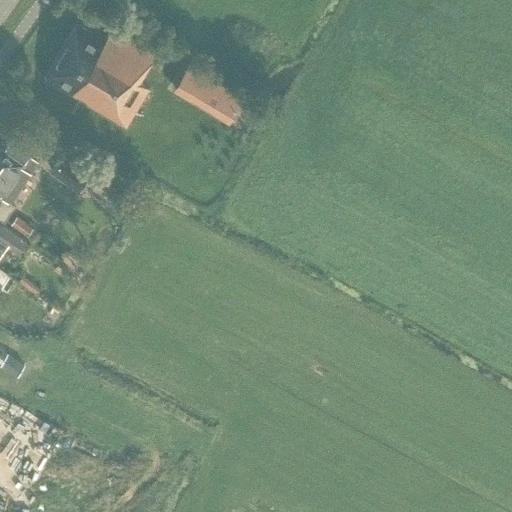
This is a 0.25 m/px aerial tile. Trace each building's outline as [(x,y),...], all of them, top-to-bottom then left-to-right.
[(135,82),(153,53),(111,27),(103,42),(76,26),(45,79),(123,126),(145,88),(135,82)] [(238,95),(184,64),(170,89),(224,120),(238,95)] [(0,147),(0,218),(4,221),(14,206),(9,202),(30,173),(28,171),(35,160),(29,156),(30,155),(10,141),(4,150),(0,147)] [(85,176),(57,157),(47,173),(75,191),(85,176)] [(87,186),(101,198),(109,188),(95,176),(87,186)] [(31,229),(14,217),(9,225),(26,236),(31,229)] [(0,244),(16,254),(24,242),(0,226),(0,244)]
